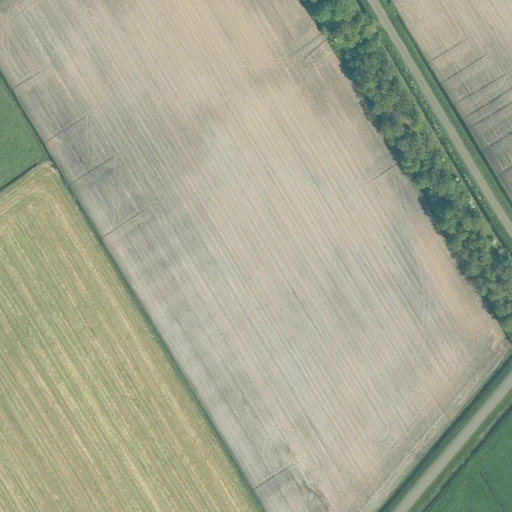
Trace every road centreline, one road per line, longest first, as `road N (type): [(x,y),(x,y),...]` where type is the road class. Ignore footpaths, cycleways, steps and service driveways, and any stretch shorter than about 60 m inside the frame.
road 1 (unclassified): [(511,232),(372,0)]
road 2 (unclassified): [(395,511),(511,373)]
